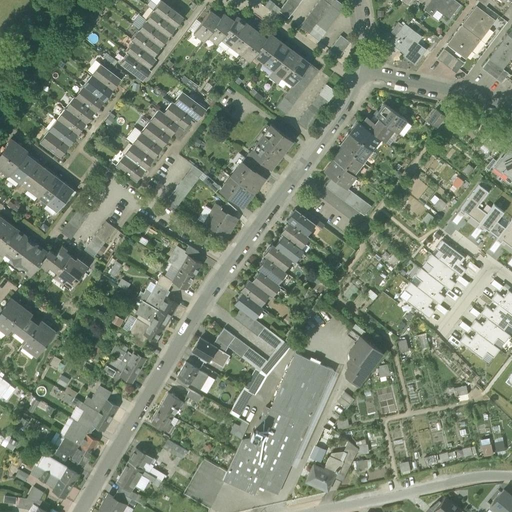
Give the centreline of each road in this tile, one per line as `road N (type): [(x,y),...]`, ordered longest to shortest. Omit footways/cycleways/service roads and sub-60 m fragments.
road 1 (residential): [(233,258),(82,511)]
road 2 (residential): [(360,85),(233,258)]
road 3 (residential): [(304,511),(511,475)]
road 4 (residential): [(360,85),(258,8),(214,0)]
road 5 (residential): [(365,70),(511,108)]
road 6 (residential): [(233,258),(123,191),(113,203)]
